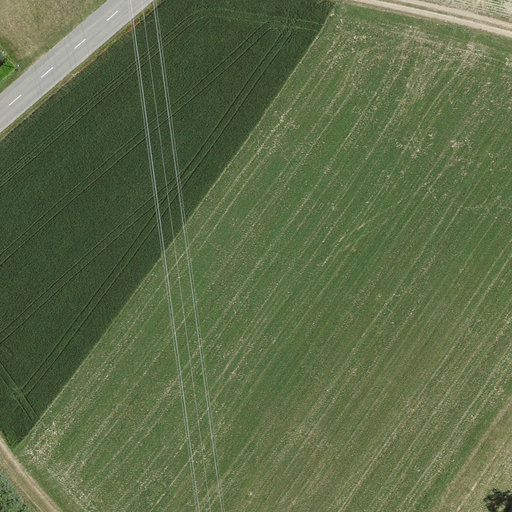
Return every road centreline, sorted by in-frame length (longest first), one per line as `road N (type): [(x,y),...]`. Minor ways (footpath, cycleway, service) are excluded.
road 1 (unclassified): [(131,0),(0,112)]
road 2 (track): [(383,0),(511,30)]
